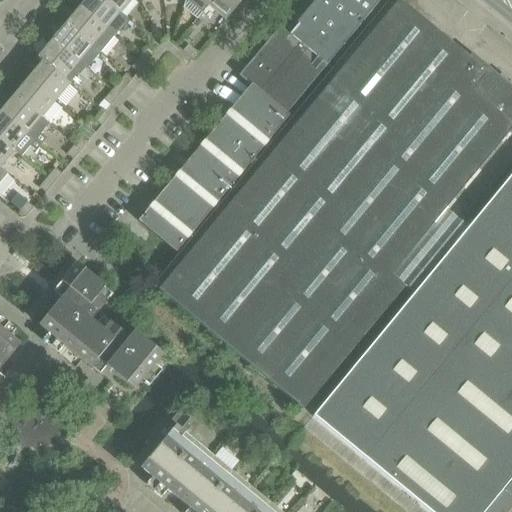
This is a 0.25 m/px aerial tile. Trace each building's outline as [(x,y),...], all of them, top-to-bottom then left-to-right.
[(129,21),(120,14),(103,0),(85,0),(79,8),(115,37),(129,21)] [(131,0),(103,0),(120,14),(131,0)] [(286,116),(381,0),(319,0),(289,36),(279,28),(238,77),(250,87),(139,222),(176,252),(287,117),(286,116)] [(389,0),(179,254),(153,286),(302,409),(403,287),(390,276),(445,209),(511,130),(511,89),(471,55),(468,59),(396,0),(389,0)] [(197,20),(209,6),(213,0),(185,0),(182,8),(197,20)] [(242,0),(213,0),(209,6),(226,20),(242,0)] [(79,8),(65,24),(101,54),(115,37),(79,8)] [(65,24),(51,41),(86,70),(87,71),(101,54),(65,24)] [(81,76),(86,70),(51,41),(37,59),(41,62),(42,62),(69,84),(78,74),(81,76)] [(192,61),(198,54),(188,46),(182,53),(192,61)] [(146,49),(139,58),(146,64),(154,55),(146,49)] [(139,58),(129,70),(137,76),(146,64),(139,58)] [(55,101),(69,84),(42,62),(41,62),(28,78),(55,101)] [(125,74),(112,91),(119,97),(133,80),(125,74)] [(42,118),(55,101),(28,78),(14,95),(42,118)] [(110,108),(119,97),(112,91),(103,102),(110,108)] [(50,124),(42,118),(14,95),(0,112),(42,146),(47,140),(41,135),(50,124)] [(36,153),(42,146),(0,112),(0,111),(0,139),(14,151),(22,158),(30,148),(36,153)] [(101,128),(109,118),(102,113),(94,122),(101,128)] [(82,124),(77,131),(89,141),(95,134),(82,124)] [(82,137),(75,145),(82,151),(89,142),(82,137)] [(0,167),(14,151),(0,139),(0,167)] [(73,162),(82,151),(75,145),(66,156),(73,162)] [(55,170),(48,179),(54,184),(61,176),(55,170)] [(511,174),(412,296),(312,417),(428,511),(507,511),(511,506),(511,174)] [(45,195),(54,184),(48,179),(39,189),(45,195)] [(25,219),(33,209),(26,204),(18,214),(25,219)] [(42,320),(38,326),(72,354),(82,362),(99,376),(105,368),(114,376),(132,390),(141,380),(153,365),(161,355),(133,332),(128,338),(102,317),(95,325),(90,321),(112,295),(75,264),(53,292),(61,298),(57,302),(42,320)] [(0,368),(19,345),(10,338),(0,329),(0,368)] [(161,442),(140,468),(159,484),(153,491),(161,498),(167,490),(189,508),(185,511),(271,511),(181,438),(192,425),(177,412),(167,425),(165,424),(154,437),(161,442)]
